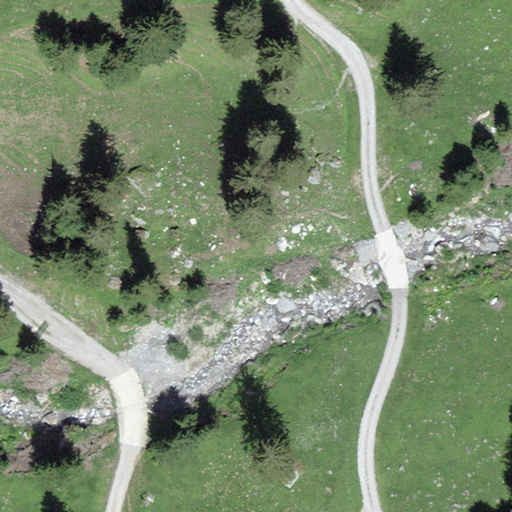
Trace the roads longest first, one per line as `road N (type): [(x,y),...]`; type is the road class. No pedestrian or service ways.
road 1 (residential): [(375,511),(364,439),(402,306),(371,185),(360,71),(339,40),(289,0)]
road 2 (residential): [(0,285),(119,375),(128,391),(132,443),(113,511)]
